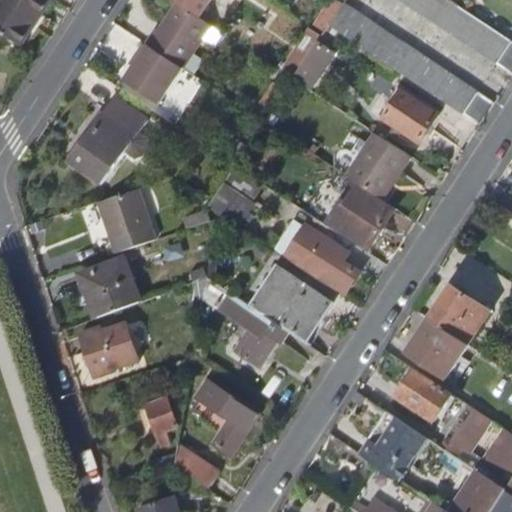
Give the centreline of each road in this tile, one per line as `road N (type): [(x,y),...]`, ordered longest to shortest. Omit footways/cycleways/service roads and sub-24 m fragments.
road 1 (unclassified): [(250,511),(511,117)]
road 2 (tertiary): [(0,216),(98,511)]
road 3 (unclassified): [(102,0),(0,155)]
